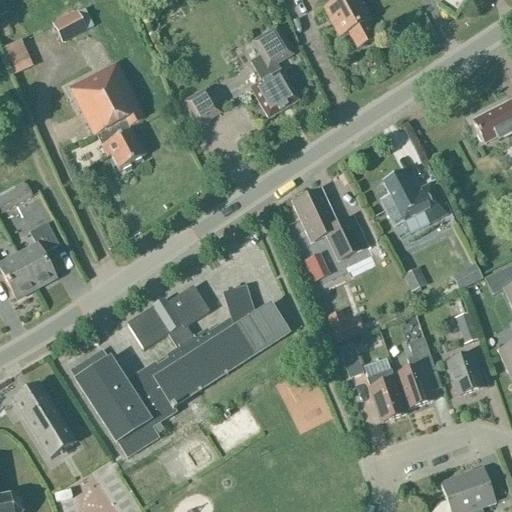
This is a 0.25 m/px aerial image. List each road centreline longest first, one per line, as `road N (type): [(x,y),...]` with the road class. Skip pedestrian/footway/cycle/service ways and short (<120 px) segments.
road 1 (tertiary): [(0,358),(511,33)]
road 2 (residential): [(379,511),(394,466),(482,434),(511,444)]
